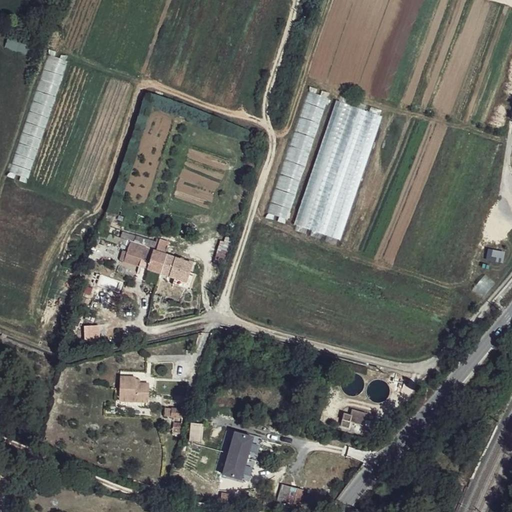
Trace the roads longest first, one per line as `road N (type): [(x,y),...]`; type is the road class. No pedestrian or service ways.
road 1 (unclassified): [(511,278),(424,365),(402,366),(219,314)]
road 2 (track): [(294,0),(266,97),(274,147),(219,314)]
road 3 (tertiary): [(511,312),(341,511)]
road 4 (track): [(335,0),(293,124),(271,134)]
